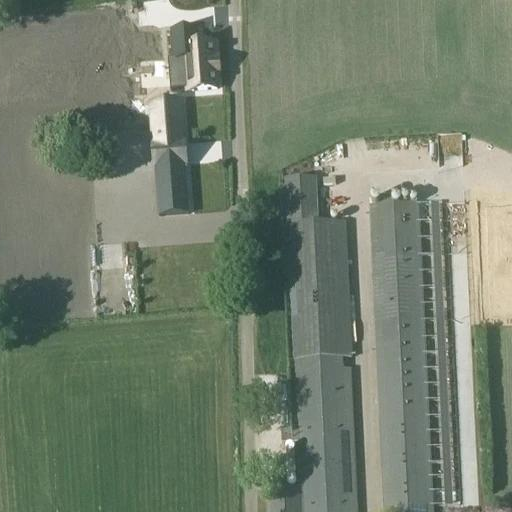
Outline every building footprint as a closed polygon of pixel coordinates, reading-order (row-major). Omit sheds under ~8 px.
[(216,90),(213,58),(199,59),(197,30),(169,33),(171,60),(167,60),(169,92),(186,91),(186,92),(216,90)] [(151,119),(153,147),(178,145),(178,144),(177,117),(151,119)] [(189,215),(185,166),(155,168),(159,218),(189,215)] [(350,359),(343,224),(297,226),(297,215),(316,214),(314,180),(281,181),(290,362),(350,359)] [(511,199),(438,205),(446,322),(511,318),(511,199)] [(431,511),(417,206),(369,208),(383,511),(431,511)] [(290,373),(343,370),(342,360),(289,362),(290,373)] [(296,491),(265,493),(265,511),(356,511),(350,371),(290,374),(296,491)]
